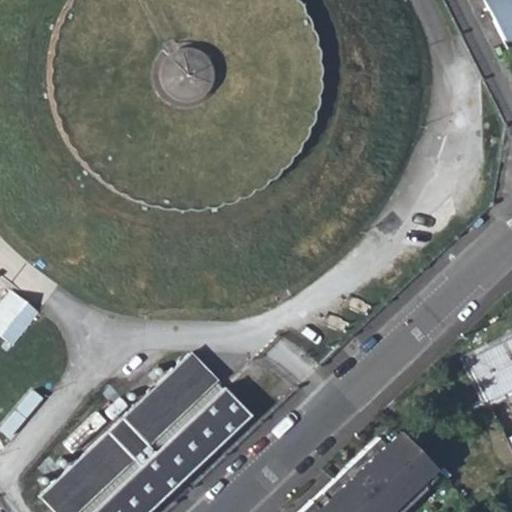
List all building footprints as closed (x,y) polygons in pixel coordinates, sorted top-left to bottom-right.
[(67,0),(57,21),(50,48),(49,75),(53,103),(63,129),(78,152),(98,171),(121,186),(147,196),(175,201),(202,199),(229,192),(254,180),(276,163),(294,142),(306,117),(314,90),(316,63),(312,35),(303,9),(296,0),(67,0)] [(511,0),(480,0),(500,40),(511,33),(511,0)] [(0,303),(0,324),(11,335),(39,305),(16,285),(0,303)] [(511,377),(511,336),(466,360),(482,392),(511,377)] [(36,496),(51,511),(139,511),(244,413),(188,353),(36,496)] [(388,428),(377,438),(382,443),(393,433),(388,428)] [(309,500),(296,511),(398,511),(424,488),(424,487),(419,482),(429,472),(434,467),(397,429),(393,433),(382,443),(377,438),(377,437),(332,479),(338,486),(315,507),(309,500)] [(419,482),(424,487),(434,477),(429,472),(419,482)] [(332,479),(309,500),(315,507),(338,486),(332,479)]
